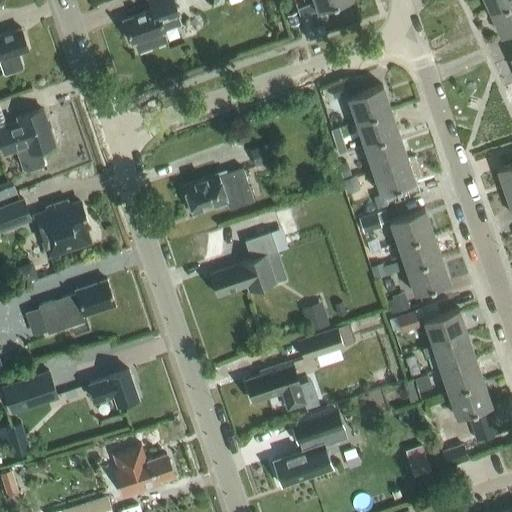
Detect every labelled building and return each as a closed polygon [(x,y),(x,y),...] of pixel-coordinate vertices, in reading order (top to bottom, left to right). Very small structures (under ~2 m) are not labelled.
[(135,39),(138,49),(167,39),(164,30),(165,29),(164,28),(181,22),(177,12),(178,11),(174,0),(149,0),(153,8),(123,17),(131,41),(135,39)] [(314,0),(315,1),(297,7),(300,16),(346,0),(314,0)] [(511,0),(487,0),(493,12),(511,2),(511,0)] [(511,2),(493,12),(504,35),(511,31),(511,2)] [(323,34),(319,24),(304,29),(307,39),(323,34)] [(0,63),(3,73),(6,74),(22,69),(24,65),(19,51),(28,48),(20,26),(0,33),(0,63)] [(354,76),(343,80),(347,93),(358,89),(354,76)] [(356,119),(390,108),(382,83),(348,95),(356,119)] [(43,159),(39,148),(54,143),(42,107),(18,115),(19,119),(0,125),(0,137),(5,151),(17,147),(24,166),(27,167),(41,163),(43,159)] [(398,131),(390,108),(356,119),(364,143),(398,131)] [(406,155),(398,131),(364,143),(372,167),(406,155)] [(271,143),(271,141),(250,149),(255,165),(276,158),(276,156),(279,155),(275,142),(271,143)] [(406,155),(372,167),(380,191),(415,180),(406,155)] [(338,163),(342,177),(351,174),(347,161),(338,163)] [(511,190),(511,162),(500,167),(509,192),(511,190)] [(217,172),(182,184),(186,197),(184,198),(188,209),(190,208),(191,211),(215,203),(215,205),(226,202),(228,207),(252,199),(241,166),(217,174),(217,172)] [(342,179),(347,192),(359,188),(355,175),(342,179)] [(0,205),(0,231),(33,220),(24,197),(0,205)] [(90,240),(85,225),(88,224),(80,199),(62,205),(60,200),(47,204),(50,212),(36,216),(49,254),(90,240)] [(398,242),(432,230),(424,206),(389,218),(398,242)] [(390,215),(387,207),(366,214),(367,217),(360,219),(363,227),(370,225),(369,222),(390,215)] [(267,251),(276,248),(270,230),(245,239),(251,257),(241,260),(209,270),(217,293),(248,283),(250,289),(276,281),(267,251)] [(440,255),(432,230),(398,242),(406,267),(440,255)] [(440,255),(406,267),(414,291),(449,279),(440,255)] [(21,282),(38,276),(32,261),(16,266),(21,282)] [(84,312),(114,302),(106,277),(74,288),(75,289),(37,302),(47,331),(86,318),(84,312)] [(387,300),(391,312),(410,306),(404,290),(391,295),(392,298),(387,300)] [(334,303),(338,315),(345,313),(341,300),(334,303)] [(301,308),(308,329),(328,323),(321,301),(301,308)] [(431,342),(466,330),(458,305),(423,317),(431,342)] [(397,315),(402,331),(421,324),(415,309),(397,315)] [(350,322),(336,326),(335,325),(296,338),(304,359),(356,341),(350,322)] [(431,342),(432,343),(422,346),(426,356),(435,353),(440,366),(475,354),(466,330),(431,342)] [(406,357),(411,374),(420,371),(414,354),(406,357)] [(440,366),(448,390),(483,378),(475,354),(440,366)] [(287,406),(305,400),(291,357),(260,367),(261,371),(245,377),(252,399),(281,389),(287,406)] [(61,397),(83,393),(77,365),(55,370),(61,397)] [(88,383),(94,400),(113,393),(116,402),(137,395),(128,368),(106,376),(107,377),(88,383)] [(426,373),(414,378),(417,386),(429,382),(426,373)] [(491,403),(483,378),(448,390),(456,415),(467,411),(476,440),(497,432),(488,404),(491,403)] [(273,460),(281,484),(332,467),(320,433),(343,426),(338,411),(292,427),(297,442),(299,442),(302,450),(273,460)] [(10,451),(25,450),(23,420),(8,421),(10,451)] [(159,478),(174,473),(166,451),(146,458),(145,455),(114,466),(124,494),(160,481),(159,478)] [(11,467),(0,470),(0,471),(7,493),(18,490),(11,467)] [(112,511),(109,499),(68,511),(112,511)]
